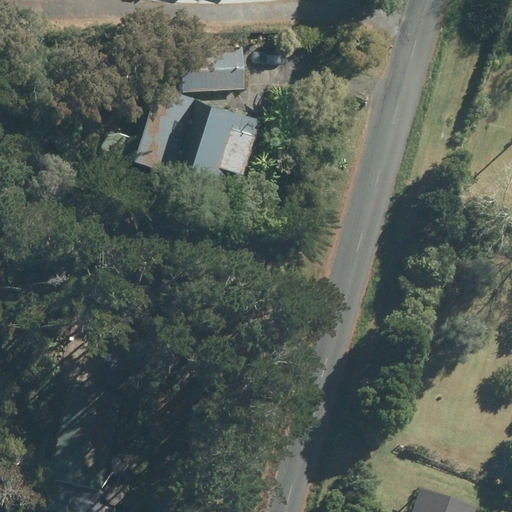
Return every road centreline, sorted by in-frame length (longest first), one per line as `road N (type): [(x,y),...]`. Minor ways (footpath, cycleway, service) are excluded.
road 1 (unclassified): [(284,511),(427,0)]
road 2 (track): [(419,28),(381,12),(0,9)]
